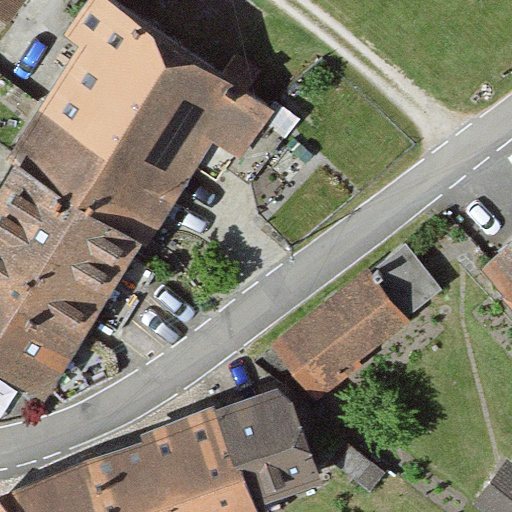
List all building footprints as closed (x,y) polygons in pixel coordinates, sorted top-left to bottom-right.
[(0,0),(0,4),(7,9),(13,0),(0,0)] [(18,153),(81,193),(179,38),(118,0),(83,0),(65,28),(79,37),(9,147),(18,153)] [(0,179),(0,194),(117,268),(211,125),(243,146),(270,106),(241,78),(179,38),(81,193),(18,153),(0,179)] [(0,360),(42,389),(117,268),(0,194),(0,360)] [(511,286),(511,230),(484,256),(511,286)] [(317,390),(441,290),(401,241),(277,341),(317,390)] [(220,403),(255,499),(319,476),(283,379),(220,403)] [(259,511),(255,499),(220,403),(0,496),(0,505),(7,511),(259,511)] [(471,499),(488,511),(511,511),(511,456),(507,452),(471,499)]
